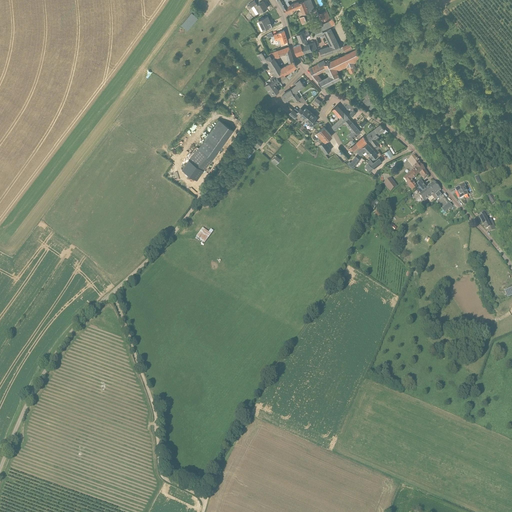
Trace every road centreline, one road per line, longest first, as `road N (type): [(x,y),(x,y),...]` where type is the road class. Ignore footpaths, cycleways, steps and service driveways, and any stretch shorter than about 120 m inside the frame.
road 1 (unclassified): [(111,293),(175,231),(273,101)]
road 2 (unclassified): [(202,511),(200,496),(159,470),(153,406),(111,293)]
road 3 (unclassified): [(0,469),(44,371),(111,293)]
road 4 (residential): [(499,249),(411,148)]
